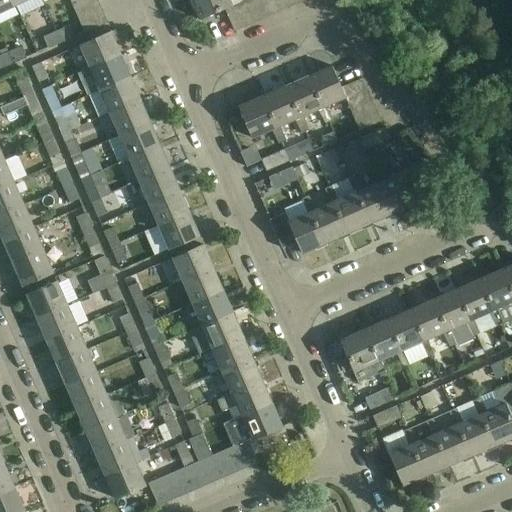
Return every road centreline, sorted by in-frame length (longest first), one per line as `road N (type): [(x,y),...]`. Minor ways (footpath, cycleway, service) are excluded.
road 1 (residential): [(288,312),(468,234),(480,220),(468,185),(410,111)]
road 2 (residential): [(185,78),(315,25),(340,29),(371,57),(410,111)]
road 3 (residential): [(288,312),(185,78)]
road 4 (residential): [(75,511),(0,334)]
road 5 (residential): [(349,450),(288,312)]
road 6 (residential): [(216,511),(349,450)]
